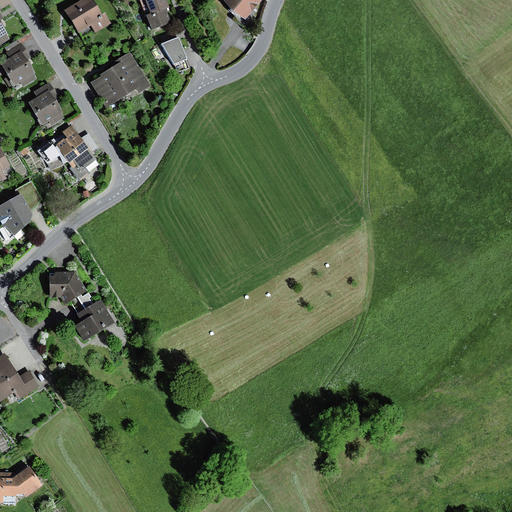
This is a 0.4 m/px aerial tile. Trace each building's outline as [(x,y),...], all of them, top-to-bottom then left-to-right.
[(91,0),(79,0),(62,11),(77,35),(91,26),(95,33),(110,23),(104,13),(101,15),(91,0)] [(163,0),(143,0),(150,16),(146,17),(151,32),(170,25),(165,11),(168,10),(163,0)] [(223,0),(222,2),(230,14),(245,20),(261,0),(223,0)] [(0,46),(0,47),(10,40),(0,23),(0,46)] [(177,39),(160,46),(172,66),(186,61),(177,39)] [(8,60),(20,53),(24,51),(18,40),(2,49),(8,60)] [(8,60),(0,65),(13,88),(19,84),(22,87),(36,79),(20,53),(8,60)] [(99,78),(89,84),(104,109),(135,90),(137,94),(150,87),(129,53),(110,64),(113,68),(98,77),(99,78)] [(37,101),(50,93),(53,91),(48,83),(32,93),(37,101)] [(37,101),(28,106),(39,127),(49,121),(51,125),(64,117),(50,93),(37,101)] [(80,139),(70,127),(37,153),(46,164),(59,158),(62,165),(67,164),(80,181),(90,173),(85,168),(96,161),(92,155),(80,139)] [(88,134),(80,139),(92,155),(99,151),(88,134)] [(0,149),(0,184),(6,181),(2,173),(10,169),(0,149)] [(26,149),(20,152),(23,157),(29,154),(26,149)] [(16,191),(19,196),(29,213),(40,200),(30,182),(16,191)] [(19,196),(0,206),(0,227),(1,229),(3,229),(9,240),(28,224),(31,215),(29,213),(19,196)] [(53,274),(48,274),(49,298),(60,298),(65,306),(70,303),(80,296),(86,292),(74,273),(53,274)] [(80,296),(70,303),(77,315),(92,305),(89,299),(90,298),(88,294),(81,298),(80,296)] [(92,305),(77,315),(75,316),(80,324),(77,326),(73,328),(83,343),(115,324),(100,301),(92,305)] [(6,355),(0,358),(0,401),(1,403),(15,395),(20,402),(41,389),(28,369),(18,375),(6,355)] [(0,504),(15,505),(15,496),(22,496),(25,499),(42,487),(28,469),(11,480),(5,480),(5,473),(0,472),(0,504)]
